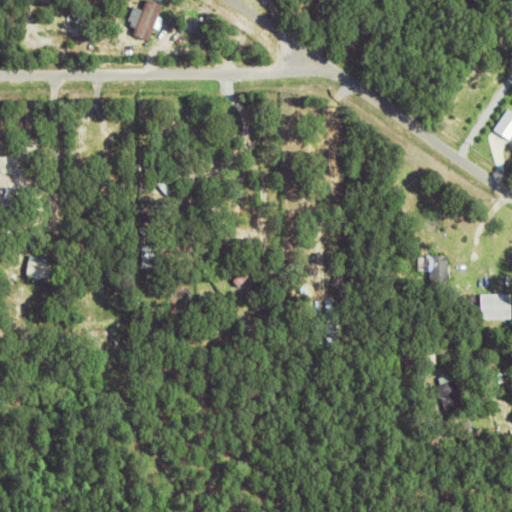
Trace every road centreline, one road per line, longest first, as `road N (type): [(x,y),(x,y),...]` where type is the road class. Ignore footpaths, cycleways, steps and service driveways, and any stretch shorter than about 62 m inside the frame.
road 1 (residential): [(511,194),(236,0)]
road 2 (residential): [(318,58),(263,72),(0,74)]
